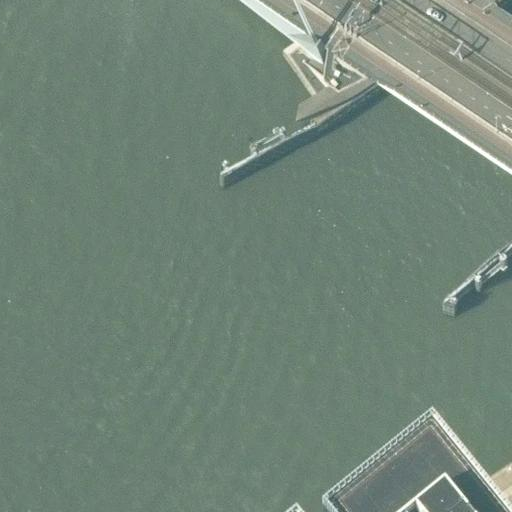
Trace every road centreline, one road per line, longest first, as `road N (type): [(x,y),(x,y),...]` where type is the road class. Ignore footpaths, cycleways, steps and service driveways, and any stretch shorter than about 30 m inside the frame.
road 1 (secondary): [(292,0),(511,142)]
road 2 (secondary): [(511,68),(408,0)]
